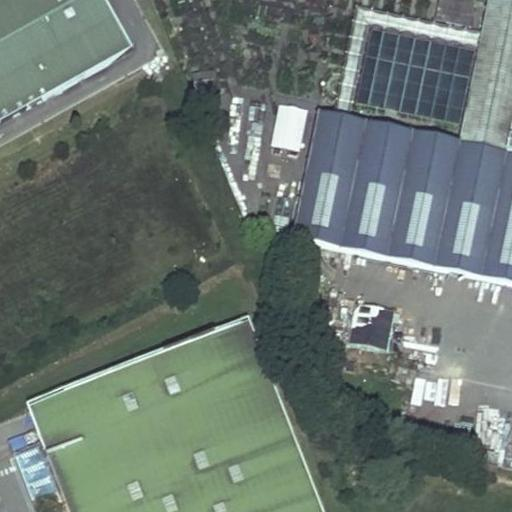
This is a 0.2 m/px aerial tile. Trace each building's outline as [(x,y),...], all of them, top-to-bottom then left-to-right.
[(105,0),(0,0),(0,126),(135,53),(105,0)] [(311,168),(294,246),(511,292),(511,12),(497,9),(468,146),(322,114),(311,168)] [(193,77),(193,101),(211,102),(212,77),(193,77)] [(274,110),(270,153),(301,155),(304,112),(274,110)] [(384,360),(397,320),(350,305),(337,346),(384,360)] [(325,511),(254,326),(246,329),(316,511),(325,511)] [(316,511),(246,329),(69,398),(88,445),(50,459),(64,496),(74,493),(81,511),(316,511)] [(411,396),(403,447),(453,455),(461,405),(411,396)] [(88,445),(69,398),(32,412),(50,459),(88,445)] [(81,511),(74,493),(64,496),(70,511),(81,511)]
